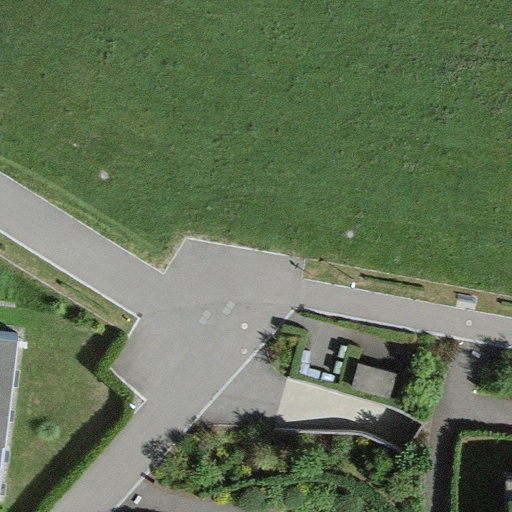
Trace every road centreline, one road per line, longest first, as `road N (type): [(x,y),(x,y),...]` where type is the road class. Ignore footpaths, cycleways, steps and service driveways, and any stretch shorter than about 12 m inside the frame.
road 1 (trunk): [(511,317),(89,234),(0,226)]
road 2 (residential): [(0,202),(215,346),(77,511)]
